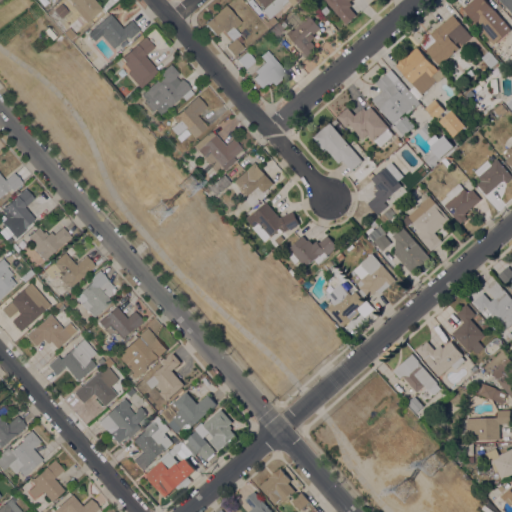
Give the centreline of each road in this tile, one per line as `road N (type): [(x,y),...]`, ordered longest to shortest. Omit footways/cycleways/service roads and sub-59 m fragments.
road 1 (residential): [(348,511),(0,110)]
road 2 (residential): [(183,511),(511,223)]
road 3 (residential): [(332,203),(154,0)]
road 4 (residential): [(139,511),(0,350)]
road 5 (residential): [(415,0),(269,128)]
